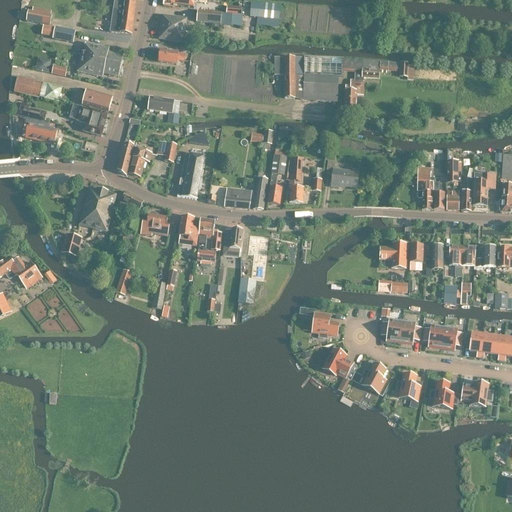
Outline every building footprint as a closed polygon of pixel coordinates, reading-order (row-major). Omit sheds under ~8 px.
[(114,0),(114,3),(113,9),(134,12),(135,0),(114,0)] [(194,0),(207,2),(206,0),(163,0),(163,6),(173,8),(173,5),(193,8),(194,0)] [(249,17),(257,17),(279,20),(281,6),(251,3),(249,17)] [(26,22),(44,25),(50,26),(52,15),(50,15),(51,11),(32,8),(32,11),(28,11),(26,22)] [(119,32),(131,34),(134,12),(113,9),(110,32),(119,34),(119,32)] [(242,16),(200,12),(197,11),(196,22),(241,27),(242,16)] [(183,43),(186,19),(161,15),(158,39),(183,43)] [(72,43),(73,41),(74,32),(55,28),(53,39),(72,43)] [(81,52),(80,58),(120,67),(122,56),(107,53),(108,49),(85,44),(83,52),(81,52)] [(177,61),(184,62),(185,55),(178,54),(178,53),(160,50),(158,62),(176,65),(177,61)] [(337,102),(337,95),(338,77),(342,77),(342,73),(342,60),(342,58),(303,57),(303,65),(303,58),(274,58),(274,76),(284,76),(284,99),(294,99),(302,101),(337,102)] [(77,72),(102,78),(103,74),(118,78),(120,67),(80,58),(77,72)] [(48,74),(51,62),(39,59),(36,71),(48,74)] [(345,86),(344,113),(355,114),(356,95),(363,96),(363,81),(363,78),(379,79),(379,71),(380,62),(362,61),(362,73),(354,72),(354,73),(354,81),(350,80),(350,86),(345,86)] [(388,63),(388,69),(400,69),(399,72),(399,77),(400,77),(407,78),(408,64),(400,63),(388,63)] [(53,66),(51,74),(64,77),(66,69),(53,66)] [(14,92),(39,98),(42,83),(17,77),(14,92)] [(46,84),(44,98),(59,101),(62,87),(46,84)] [(108,112),(112,98),(86,90),(82,105),(108,112)] [(150,98),(148,110),(172,114),(174,101),(150,98)] [(18,104),(15,115),(22,117),(44,122),(46,113),(28,109),(24,108),(25,105),(18,104)] [(105,123),(107,114),(90,109),(89,110),(81,107),(77,121),(85,124),(83,132),(101,137),(103,128),(104,128),(105,124),(105,123)] [(171,114),(169,123),(176,125),(178,115),(171,114)] [(57,131),(35,126),(36,121),(21,118),(19,128),(31,131),(39,133),(37,142),(54,145),(57,131)] [(263,143),(271,144),(275,144),(276,137),(272,136),(272,132),(264,131),(263,143)] [(205,133),(197,136),(199,141),(207,138),(205,133)] [(327,145),(333,146),(335,134),(329,133),(327,145)] [(251,141),(263,143),(263,136),(252,134),(251,141)] [(164,162),(173,163),(177,145),(159,142),(156,154),(165,156),(164,162)] [(126,176),(133,146),(124,144),(117,170),(126,176)] [(152,153),(135,149),(128,174),(140,177),(145,161),(149,163),(152,153)] [(179,186),(177,197),(196,201),(204,157),(191,155),(190,155),(185,154),(180,180),(179,186)] [(425,163),(433,163),(433,154),(425,154),(425,163)] [(511,155),(503,155),(501,180),(511,180),(511,155)] [(286,158),(274,157),(267,205),(279,206),(282,189),(275,188),(277,175),(284,176),(286,158)] [(356,189),(358,174),(333,170),(334,162),(327,162),(326,174),(332,175),(331,187),(339,188),(339,186),(356,189)] [(458,163),(447,163),(447,184),(461,184),(461,165),(458,165),(458,163)] [(434,179),(430,179),(430,168),(418,168),(417,183),(433,183),(434,183),(434,179)] [(461,212),(470,213),(472,179),(472,171),(468,171),(467,179),(466,193),(462,193),(461,212)] [(487,190),(495,191),(495,175),(474,174),(472,207),(486,207),(487,190)] [(298,182),(299,175),(290,175),(289,181),(289,188),(290,188),(289,204),(302,204),(303,188),(294,188),(294,182),(298,182)] [(257,179),(252,210),(263,210),(267,180),(257,179)] [(321,180),(313,180),(312,192),(320,192),(321,180)] [(422,210),(432,211),(432,193),(433,193),(433,191),(433,183),(417,183),(417,192),(422,192),(422,210)] [(434,211),(444,211),(444,194),(439,194),(439,191),(439,183),(434,183),(433,183),(433,191),(434,191),(434,211)] [(511,185),(502,185),(502,198),(501,198),(500,214),(511,214),(511,185)] [(79,226),(93,229),(102,192),(88,188),(79,226)] [(252,192),(226,190),(224,208),(249,210),(252,192)] [(116,195),(102,192),(93,229),(106,232),(116,195)] [(120,205),(118,210),(125,214),(135,197),(126,192),(120,204),(120,205)] [(446,211),(459,211),(459,192),(447,192),(446,211)] [(137,214),(143,201),(135,197),(125,214),(132,217),(134,212),(137,214)] [(167,218),(148,215),(147,221),(142,220),(140,235),(151,237),(151,235),(167,237),(169,225),(166,225),(167,218)] [(181,217),(178,236),(179,237),(178,244),(196,247),(199,228),(193,227),(194,219),(181,217)] [(125,228),(134,231),(138,221),(128,218),(125,228)] [(199,231),(199,237),(196,263),(200,263),(200,265),(210,266),(211,264),(214,265),(215,254),(208,253),(205,249),(206,239),(212,240),(211,250),(219,251),(221,234),(217,233),(218,231),(214,230),(215,222),(200,220),(199,231)] [(222,256),(239,258),(242,230),(231,229),(231,231),(225,231),(222,256)] [(127,253),(128,251),(132,236),(123,233),(121,237),(123,238),(119,250),(127,253)] [(63,244),(79,248),(81,238),(65,234),(63,244)] [(263,275),(267,238),(264,237),(249,236),(248,236),(246,254),(252,255),(250,274),(263,275)] [(79,248),(63,244),(61,253),(76,257),(79,248)] [(405,262),(406,245),(393,245),(393,250),(380,249),(379,261),(392,261),(392,269),(404,270),(405,261),(405,262)] [(409,271),(415,271),(422,271),(423,246),(410,245),(409,271)] [(442,270),(442,263),(443,246),(433,246),(432,264),(436,264),(436,270),(442,270)] [(449,247),(449,266),(455,267),(455,277),(461,277),(462,263),(462,256),(463,256),(463,247),(449,247)] [(475,248),(463,247),(463,256),(462,256),(462,263),(462,266),(471,267),(472,259),(474,259),(475,248)] [(476,268),(495,268),(496,248),(483,248),(482,260),(477,260),(476,268)] [(509,269),(509,268),(511,267),(511,249),(510,249),(498,248),(497,268),(509,269)] [(0,277),(5,274),(9,280),(16,275),(23,285),(23,284),(27,289),(41,279),(38,274),(31,263),(25,267),(18,258),(12,263),(8,258),(0,263),(0,277)] [(127,267),(125,271),(124,271),(117,294),(124,296),(132,273),(130,273),(132,269),(127,267)] [(170,270),(167,286),(162,312),(168,313),(173,288),(176,272),(170,270)] [(220,293),(220,280),(213,279),(212,292),(220,293)] [(251,281),(241,279),(238,304),(248,305),(251,281)] [(152,309),(161,310),(166,285),(156,283),(152,309)] [(407,284),(391,283),(390,293),(406,294),(407,284)] [(444,294),(444,300),(456,301),(456,291),(452,291),(452,294),(444,294)] [(51,310),(46,294),(33,299),(38,315),(51,310)] [(501,309),(507,309),(511,309),(511,299),(507,299),(507,295),(495,295),(494,309),(501,309)] [(213,313),(214,301),(215,301),(208,300),(206,312),(213,313)] [(60,305),(64,313),(73,309),(69,301),(60,305)] [(330,316),(314,314),(312,333),(319,334),(318,338),(327,340),(327,335),(337,337),(339,324),(328,322),(329,317),(330,316)] [(389,320),(388,324),(382,323),(381,336),(387,337),(386,342),(399,343),(402,322),(389,320)] [(399,343),(412,345),(413,340),(418,341),(420,328),(414,328),(415,324),(402,322),(399,343)] [(423,342),(429,343),(428,347),(441,349),(444,328),(431,326),(430,330),(424,329),(423,342)] [(457,330),(444,328),(441,349),(454,351),(455,346),(460,347),(462,334),(456,333),(457,330)] [(480,358),(480,353),(483,336),(472,334),(469,352),(477,353),(476,358),(480,358)] [(484,354),(491,355),(493,337),(483,336),(480,353),(480,358),(483,359),(484,354)] [(501,361),(502,356),(504,339),(493,337),(491,355),(498,356),(498,361),(501,361)] [(505,357),(511,357),(511,339),(504,339),(502,356),(501,361),(504,362),(505,357)] [(333,349),(322,369),(335,376),(336,374),(344,378),(337,390),(343,394),(349,381),(345,379),(353,364),(346,361),(346,362),(344,360),(346,356),(333,349)] [(378,395),(386,381),(385,381),(380,379),(385,369),(374,363),(369,372),(365,370),(361,377),(365,379),(362,386),(378,395)] [(398,399),(417,403),(420,387),(419,387),(419,388),(414,387),(416,376),(403,374),(401,383),(397,382),(396,390),(400,391),(398,399)] [(452,410),(454,394),(453,394),(453,395),(448,394),(449,384),(436,382),(435,392),(431,391),(429,399),(434,400),(433,407),(452,410)] [(492,402),(493,392),(487,391),(488,385),(473,383),(473,387),(471,387),(471,386),(463,385),(461,402),(471,403),(470,405),(485,407),(486,401),(492,402)] [(498,481),(495,504),(511,506),(511,482),(508,482),(498,481)]
